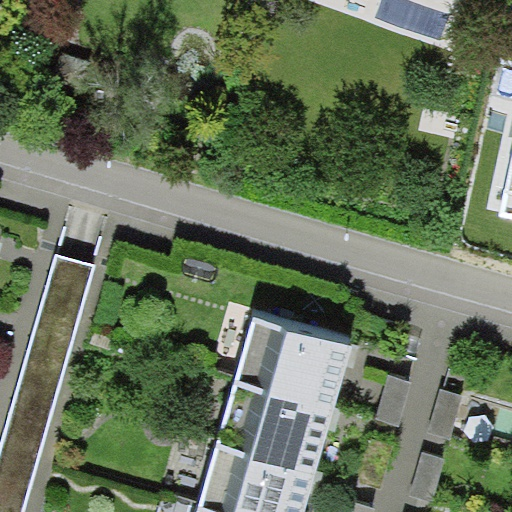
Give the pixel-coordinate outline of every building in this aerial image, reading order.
[(511,155),(499,214),(511,216),(511,155)] [(18,511),(92,265),(51,253),(0,423),(0,511),(3,511),(18,511)] [(294,511),(346,337),(245,307),(184,511),(294,511)] [(405,375),(382,369),(369,415),(392,421),(405,375)] [(462,394),(435,385),(421,427),(448,435),(462,394)] [(387,438),(364,431),(351,473),(375,480),(387,438)] [(442,456),(418,449),(407,489),(430,496),(442,456)] [(365,511),(369,502),(345,495),(339,511),(365,511)]
